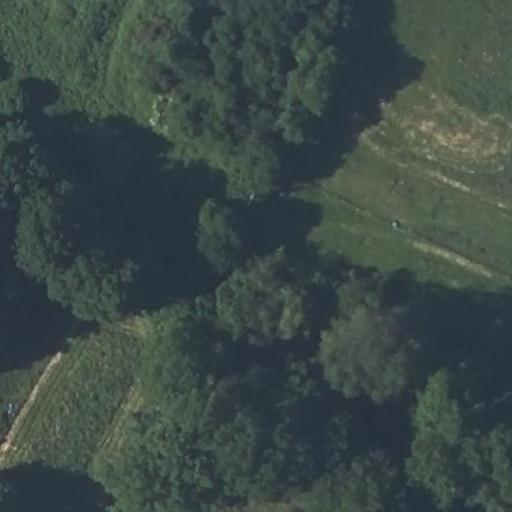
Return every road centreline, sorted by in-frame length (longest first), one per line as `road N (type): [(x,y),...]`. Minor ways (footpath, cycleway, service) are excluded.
road 1 (track): [(377,0),(327,113),(231,282),(216,362)]
road 2 (track): [(216,362),(303,372),(373,414),(478,511)]
road 3 (track): [(216,362),(147,511)]
